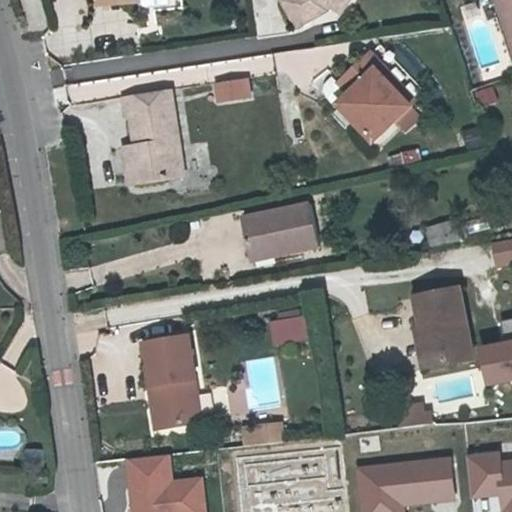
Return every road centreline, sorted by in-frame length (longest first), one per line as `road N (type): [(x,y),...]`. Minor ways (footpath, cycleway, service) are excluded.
road 1 (residential): [(0,34),(20,94),(80,511)]
road 2 (unknown): [(20,94),(264,53)]
